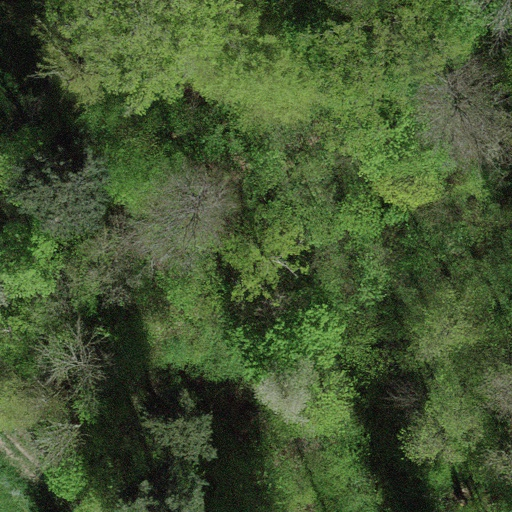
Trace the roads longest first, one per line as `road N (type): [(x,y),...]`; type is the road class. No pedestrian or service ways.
road 1 (track): [(84,0),(0,184)]
road 2 (track): [(0,400),(25,439),(118,511)]
